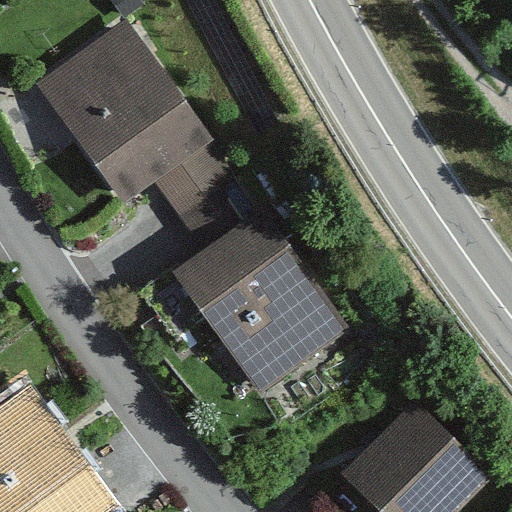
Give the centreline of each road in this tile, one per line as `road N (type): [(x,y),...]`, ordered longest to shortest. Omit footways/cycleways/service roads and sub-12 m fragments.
road 1 (residential): [(218,511),(188,480),(0,186)]
road 2 (trunk): [(309,0),(453,239),(511,319)]
road 3 (track): [(429,0),(511,96)]
